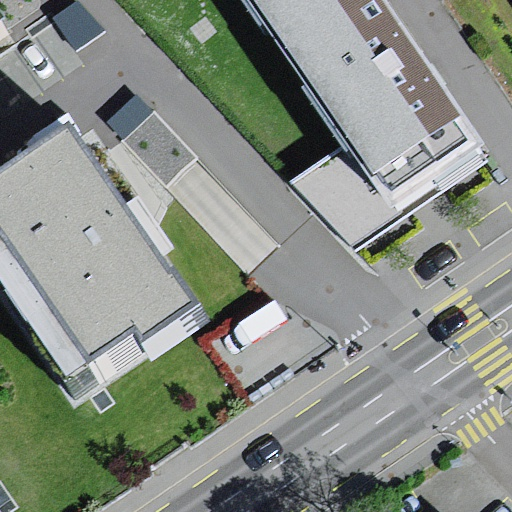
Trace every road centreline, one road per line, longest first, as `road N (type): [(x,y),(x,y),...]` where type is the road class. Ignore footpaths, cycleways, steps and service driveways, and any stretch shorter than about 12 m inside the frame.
road 1 (primary): [(233,511),(430,373)]
road 2 (residential): [(511,464),(430,373)]
